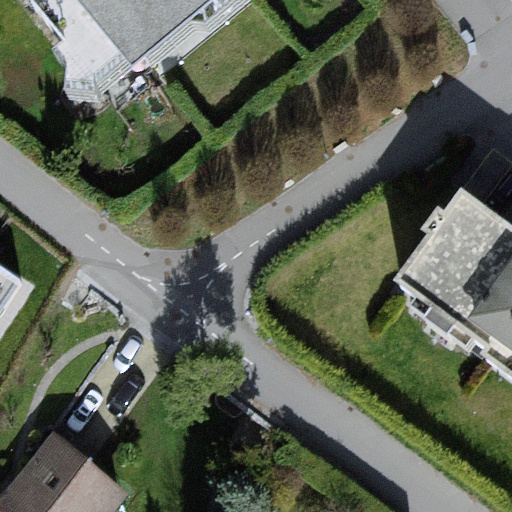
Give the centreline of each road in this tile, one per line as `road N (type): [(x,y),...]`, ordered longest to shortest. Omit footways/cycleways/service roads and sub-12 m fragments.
road 1 (residential): [(511,69),(171,303)]
road 2 (residential): [(450,511),(171,303)]
road 3 (residential): [(171,303),(0,164)]
